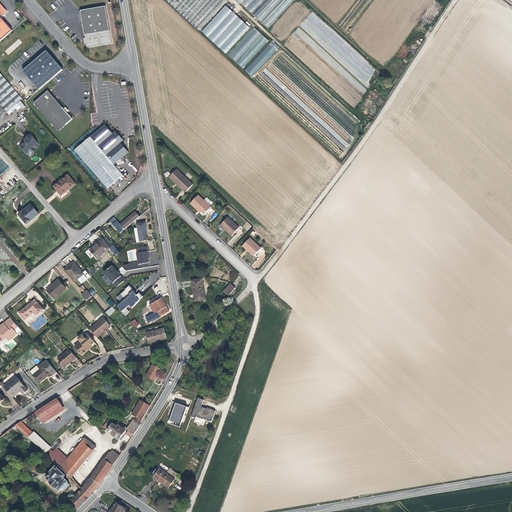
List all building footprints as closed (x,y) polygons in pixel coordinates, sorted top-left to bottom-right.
[(166,0),(199,30),(227,0),(166,0)] [(268,29),(293,0),(236,0),(252,14),(268,29)] [(6,14),(6,10),(0,2),(0,41),(13,30),(1,18),(6,14)] [(225,5),(201,31),(226,54),(250,27),(225,5)] [(106,6),(80,10),(85,38),(86,44),(87,47),(112,43),(106,6)] [(228,55),(242,68),(268,40),(254,27),(228,55)] [(272,40),(245,70),(252,77),(279,47),(272,40)] [(39,90),(64,69),(47,50),(23,71),(39,90)] [(0,117),(22,99),(0,73),(0,117)] [(72,119),(48,91),(34,103),(58,131),(72,119)] [(105,125),(75,150),(108,188),(123,175),(114,165),(128,152),(121,143),(113,134),(105,125)] [(123,141),(115,131),(113,134),(121,143),(123,141)] [(38,143),(30,134),(26,137),(27,139),(25,141),(19,146),(26,153),(38,143)] [(341,137),(338,140),(346,147),(349,144),(341,137)] [(176,170),(169,178),(175,184),(185,193),(192,185),(176,170)] [(67,175),(54,186),(60,194),(66,189),(67,191),(75,184),(67,175)] [(210,208),(197,196),(190,204),(198,212),(199,210),(200,211),(204,215),(210,208)] [(38,214),(31,204),(19,213),(26,222),(32,217),(33,218),(38,214)] [(120,233),(140,216),(136,212),(121,225),(114,217),(109,221),(112,224),(120,233)] [(227,217),(220,225),(224,230),(230,236),(238,228),(227,217)] [(137,223),(140,242),(148,241),(145,222),(137,223)] [(115,237),(120,233),(112,224),(107,229),(115,237)] [(247,238),(239,246),(245,251),(252,257),(259,249),(247,238)] [(110,248),(103,239),(90,250),(97,259),(110,248)] [(114,245),(110,248),(116,255),(120,251),(114,245)] [(149,259),(148,252),(138,253),(137,253),(138,263),(124,265),(124,266),(122,267),(126,271),(149,267),(149,263),(149,259)] [(86,279),(72,263),(64,270),(74,282),(77,279),(81,283),(86,279)] [(121,276),(112,266),(104,273),(116,287),(125,280),(121,276)] [(203,278),(191,280),(193,295),(194,295),(195,302),(206,300),(205,293),(206,293),(203,278)] [(47,292),(54,300),(66,289),(58,280),(51,286),(53,287),(47,292)] [(234,290),(236,288),(231,283),(223,291),(229,296),(234,290)] [(141,298),(143,297),(139,293),(137,295),(134,292),(135,291),(130,285),(125,289),(125,290),(120,294),(125,300),(126,301),(122,304),(121,303),(117,306),(125,316),(129,311),(126,308),(129,305),(132,308),(141,298)] [(86,302),(92,297),(87,291),(81,295),(86,302)] [(169,311),(160,295),(152,300),(153,303),(150,305),(154,313),(157,312),(160,317),(169,311)] [(44,309),(36,299),(20,312),(26,319),(34,312),(37,315),(44,309)] [(109,317),(115,311),(112,307),(105,312),(109,317)] [(18,327),(10,318),(1,326),(2,327),(0,328),(0,342),(6,338),(9,341),(14,337),(11,333),(18,327)] [(104,318),(90,329),(97,338),(105,333),(103,331),(110,326),(104,318)] [(136,327),(139,324),(134,319),(131,322),(136,327)] [(22,332),(18,327),(11,333),(14,337),(17,334),(19,335),(22,332)] [(156,341),(167,339),(164,328),(146,333),(148,340),(152,339),(153,342),(156,341)] [(91,345),(94,343),(86,333),(79,339),(81,342),(75,347),(82,355),(88,351),(87,349),(91,345)] [(70,363),(76,358),(70,351),(59,360),(62,364),(65,368),(70,363)] [(37,367),(36,366),(30,371),(32,374),(32,375),(39,383),(43,379),(42,379),(46,375),(47,376),(50,373),(52,375),(56,372),(46,360),(42,363),(37,367)] [(161,369),(153,365),(147,376),(155,380),(161,369)] [(16,375),(3,386),(11,397),(17,392),(20,390),(23,394),(28,390),(16,375)] [(189,387),(177,382),(169,400),(182,405),(189,387)] [(57,398),(36,412),(43,423),(65,410),(59,402),(57,398)] [(205,420),(212,422),(215,410),(201,406),(203,400),(197,398),(191,416),(195,417),(194,422),(204,425),(205,420)] [(140,424),(151,406),(141,400),(133,414),(137,417),(135,421),(133,419),(128,428),(126,430),(127,430),(129,432),(133,434),(134,435),(141,424),(140,424)] [(192,414),(187,411),(184,414),(180,418),(186,422),(189,418),(192,414)] [(120,439),(127,430),(126,430),(128,428),(118,421),(115,425),(108,420),(103,426),(120,439)] [(15,426),(46,454),(52,448),(34,431),(33,432),(21,422),(15,426)] [(62,469),(72,478),(96,447),(85,437),(67,458),(60,467),(62,469)] [(58,465),(60,467),(67,458),(57,448),(48,456),(56,463),(58,465)] [(111,452),(118,458),(120,455),(112,450),(111,452)] [(69,503),(77,510),(90,497),(100,484),(118,458),(111,452),(109,451),(90,478),(82,489),(69,503)] [(60,467),(58,465),(47,477),(63,492),(70,485),(63,478),(66,475),(60,471),(62,469),(60,467)] [(154,478),(169,488),(174,479),(178,474),(170,468),(170,469),(166,473),(160,469),(159,472),(156,469),(153,473),(156,475),(154,478)] [(123,511),(124,511),(125,510),(125,508),(126,506),(117,501),(112,508),(108,511),(123,511)]
